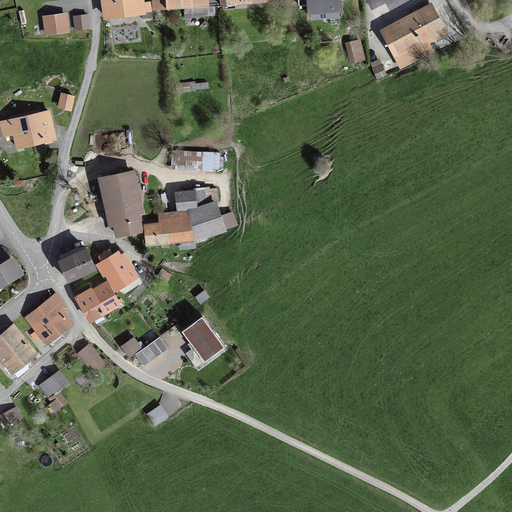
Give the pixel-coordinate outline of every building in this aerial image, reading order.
[(142,19),(152,17),(150,2),(142,3),(141,0),(103,0),(105,16),(141,12),(142,19)] [(153,0),(154,9),(167,9),(166,0),(153,0)] [(207,16),(206,6),(221,5),(220,0),(166,0),(167,9),(184,8),(185,17),(207,16)] [(220,0),(221,5),(227,4),(227,9),(234,8),(234,3),(265,0),(220,0)] [(339,0),(308,0),(309,12),(340,10),(339,0)] [(382,31),(395,56),(428,39),(431,43),(443,36),(441,32),(444,30),(431,5),(430,5),(427,1),(410,10),(413,14),(382,31)] [(65,14),(44,17),(47,34),(67,31),(65,14)] [(89,28),(87,14),(74,16),(76,30),(89,28)] [(358,41),(350,42),(354,60),(362,58),(358,41)] [(192,90),(208,88),(207,82),(196,83),(196,85),(191,85),(192,90)] [(70,107),(73,96),(62,93),(60,104),(70,107)] [(50,132),(53,132),(49,111),(1,122),(4,134),(13,132),(17,147),(52,139),(50,132)] [(173,167),(200,168),(200,153),(174,152),(173,167)] [(133,172),(101,178),(111,225),(115,224),(117,235),(141,231),(136,205),(139,205),(133,172)] [(179,222),(181,240),(182,248),(195,247),(194,239),(224,228),(215,202),(205,205),(203,190),(176,193),(179,222)] [(146,225),(148,243),(181,240),(179,222),(160,224),(160,218),(146,220),(147,225),(146,225)] [(94,268),(86,249),(60,260),(68,279),(94,268)] [(137,276),(124,253),(120,255),(117,251),(113,254),(110,249),(99,256),(102,261),(99,263),(116,290),(137,276)] [(0,285),(22,272),(17,266),(16,267),(11,259),(0,265),(0,285)] [(95,288),(96,291),(94,292),(105,311),(122,301),(120,298),(118,300),(107,281),(95,288)] [(76,297),(90,320),(105,311),(94,292),(88,296),(86,292),(76,297)] [(26,317),(47,343),(72,323),(64,313),(66,312),(63,307),(65,306),(55,294),(26,317)] [(182,330),(202,359),(223,344),(202,315),(182,330)] [(33,363),(29,358),(36,352),(14,325),(0,337),(0,356),(1,359),(0,359),(0,362),(3,367),(6,364),(16,376),(33,363)] [(168,348),(159,336),(135,354),(144,366),(168,348)] [(122,346),(129,356),(140,349),(132,338),(122,346)] [(92,361),(99,356),(89,344),(82,350),(92,361)] [(219,368),(199,384),(210,398),(230,382),(219,368)] [(39,386),(52,402),(61,395),(57,391),(68,383),(59,371),(39,386)] [(66,402),(61,395),(52,402),(50,404),(55,411),(66,402)] [(168,416),(160,405),(147,413),(155,425),(168,416)] [(0,414),(6,425),(20,417),(15,407),(0,414)]
